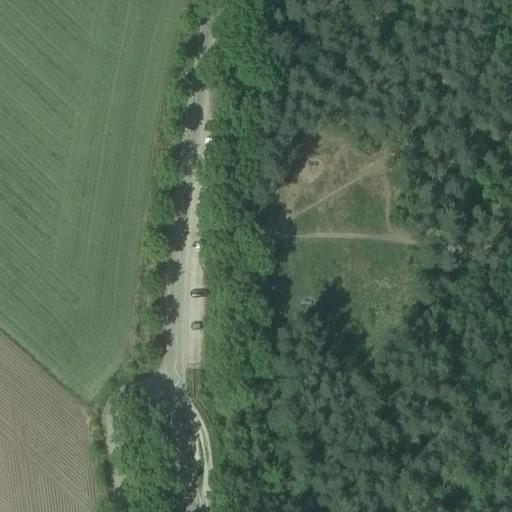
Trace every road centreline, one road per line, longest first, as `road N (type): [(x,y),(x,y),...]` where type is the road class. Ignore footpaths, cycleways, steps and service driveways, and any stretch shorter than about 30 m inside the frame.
road 1 (unclassified): [(171,379),(207,0)]
road 2 (unclassified): [(125,511),(108,417),(121,397),(171,379)]
road 3 (unclassified): [(193,511),(171,379)]
